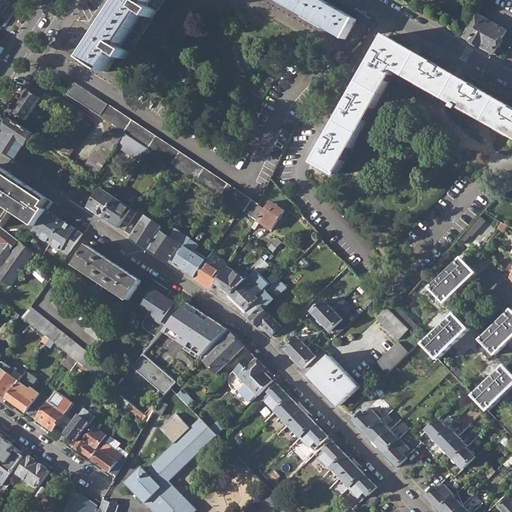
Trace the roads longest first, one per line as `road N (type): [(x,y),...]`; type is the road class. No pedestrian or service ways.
road 1 (residential): [(0,159),(235,319),(421,511)]
road 2 (residential): [(366,0),(506,79)]
road 3 (residential): [(0,413),(102,486)]
